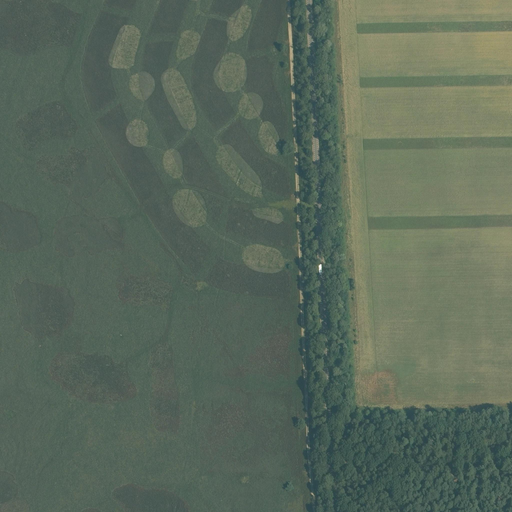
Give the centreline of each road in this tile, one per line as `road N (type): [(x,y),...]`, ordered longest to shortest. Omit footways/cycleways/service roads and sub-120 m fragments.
road 1 (track): [(290,0),(316,511)]
road 2 (secondary): [(335,511),(309,0)]
road 3 (track): [(511,409),(360,406),(350,263),(320,264)]
